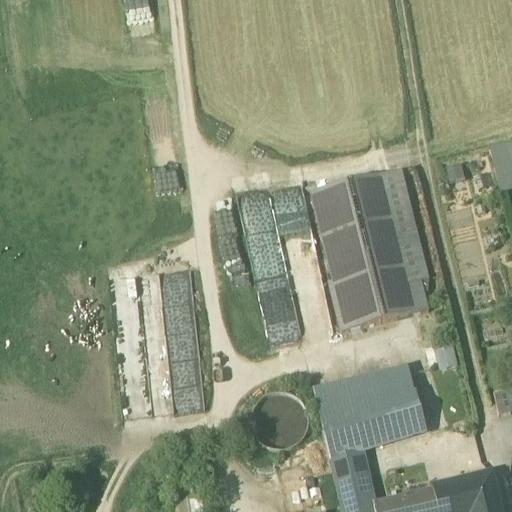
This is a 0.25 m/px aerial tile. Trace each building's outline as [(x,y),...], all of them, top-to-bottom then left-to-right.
[(489,152),(501,196),(511,192),(511,161),(508,147),(489,152)] [(177,204),(175,170),(159,171),(161,205),(177,204)] [(400,175),(378,180),(404,288),(420,285),(420,286),(428,284),(400,175)] [(428,316),(420,286),(420,285),(404,288),(378,180),(310,197),(318,229),(332,287),(328,288),(340,337),(428,316)] [(266,351),(329,339),(301,193),(238,205),(266,351)] [(453,351),(434,355),(439,375),(457,371),(453,351)] [(353,418),(366,413),(413,399),(407,378),(404,372),(346,386),(353,418)] [(361,452),(353,418),(346,386),(312,394),(340,511),(372,511),(367,483),(368,483),(361,452)] [(511,392),(504,394),(493,397),(498,420),(510,417),(511,416),(511,392)] [(251,424),(251,435),(256,444),(264,452),(274,456),(284,456),(294,452),(302,445),(307,436),(308,425),(305,415),(299,407),(290,401),(280,399),(269,400),(260,406),(254,414),(251,424)] [(415,399),(413,399),(366,413),(376,447),(425,432),(415,399)] [(361,452),(376,447),(366,413),(353,418),(361,452)] [(498,511),(490,477),(449,487),(454,511),(458,511),(468,510),(468,511),(498,511)] [(385,479),(368,483),(367,483),(372,511),(436,511),(434,499),(433,499),(391,508),(385,479)] [(431,491),(431,492),(432,496),(433,499),(434,499),(436,511),(454,511),(449,487),(431,491)] [(174,496),(175,511),(202,511),(200,492),(174,496)]
